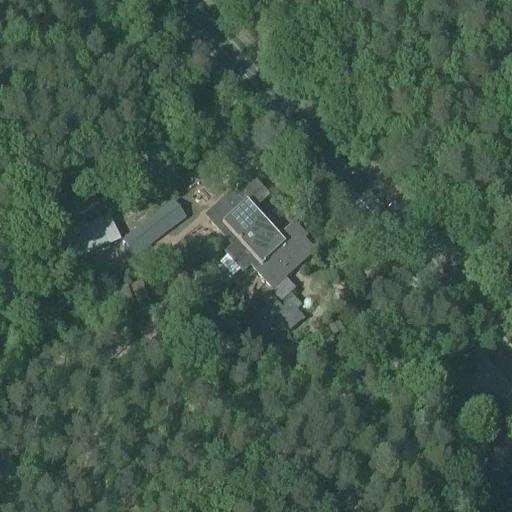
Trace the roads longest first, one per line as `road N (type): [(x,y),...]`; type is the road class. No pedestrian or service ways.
road 1 (track): [(511,376),(498,386),(441,382),(299,352),(0,376)]
road 2 (primary): [(511,371),(174,0)]
